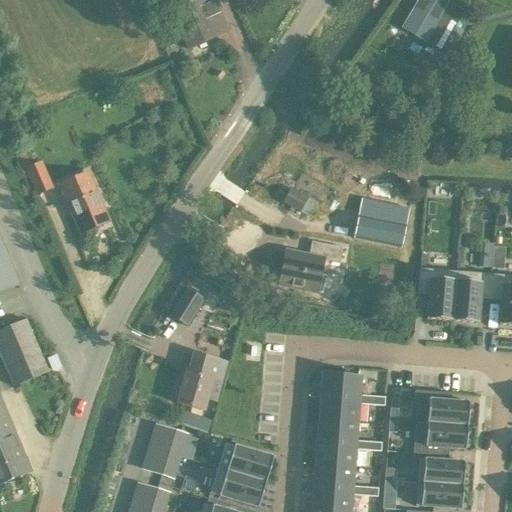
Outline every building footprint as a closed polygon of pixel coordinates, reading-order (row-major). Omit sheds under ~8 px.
[(188,49),(228,32),(213,0),(190,0),(170,9),(188,49)] [(426,42),(442,15),(456,23),(462,13),(441,0),(419,0),(403,28),(426,42)] [(511,142),(502,149),(507,156),(511,152),(511,142)] [(36,195),(51,189),(40,163),(25,169),(36,195)] [(94,193),(86,172),(58,184),(79,233),(107,222),(99,204),(102,203),(97,192),(94,193)] [(266,174),(260,212),(315,222),(323,186),(266,174)] [(361,200),(353,239),(400,248),(408,209),(361,200)] [(0,294),(18,287),(0,242),(0,294)] [(339,263),(342,248),(311,242),(308,257),(286,252),(279,286),(316,293),(323,260),(339,263)] [(492,247),(491,258),(503,259),(504,248),(492,247)] [(451,322),(455,272),(418,269),(416,295),(427,296),(425,320),(451,322)] [(488,300),(490,275),(455,272),(451,322),(477,324),(479,300),(488,300)] [(511,276),(490,275),(488,300),(498,301),(496,325),(511,326),(511,276)] [(192,279),(185,290),(169,317),(186,327),(186,326),(193,315),(209,289),(192,279)] [(379,292),(377,305),(390,308),(393,295),(379,292)] [(0,355),(13,387),(47,372),(26,321),(0,332),(0,355)] [(176,404),(204,412),(207,400),(215,402),(225,363),(192,355),(187,372),(185,372),(176,404)] [(359,400),(361,377),(321,374),(319,397),(359,400)] [(466,427),(468,404),(441,401),(442,393),(414,391),(413,401),(418,401),(416,423),(466,427)] [(357,423),(359,400),(319,397),(317,420),(357,423)] [(372,406),(373,397),(361,397),(361,405),(372,406)] [(384,407),(384,398),(373,397),(372,406),(384,407)] [(0,434),(12,430),(0,401),(0,434)] [(389,421),(396,422),(397,409),(390,408),(390,410),(389,421)] [(356,446),(357,423),(317,420),(316,443),(356,446)] [(395,433),(396,422),(389,421),(388,432),(395,433)] [(464,451),(466,427),(416,423),(413,454),(440,457),(441,449),(464,451)] [(12,430),(0,434),(0,483),(30,471),(12,430)] [(167,454),(179,458),(186,436),(174,432),(167,454)] [(369,452),(369,443),(358,442),(357,451),(369,452)] [(354,469),(356,446),(316,443),(314,466),(354,469)] [(380,452),(381,444),(369,443),(369,452),(380,452)] [(217,469),(265,484),(272,459),(224,444),(217,469)] [(173,479),(179,458),(167,454),(161,476),(173,479)] [(417,483),(462,487),(464,463),(418,460),(417,483)] [(352,492),(354,469),(314,466),(312,489),(352,492)] [(257,509),(265,484),(217,469),(209,494),(257,509)] [(385,469),(384,481),(392,481),(393,469),(385,469)] [(392,481),(384,481),(383,493),(391,494),(392,481)] [(460,510),(462,487),(417,483),(415,507),(460,510)] [(365,497),(366,488),(354,487),(354,496),(365,497)] [(377,498),(377,489),(366,488),(365,497),(377,498)] [(316,511),(350,511),(352,492),(312,489),(310,511),(316,511)] [(156,491),(149,511),(162,511),(168,495),(156,491)]
